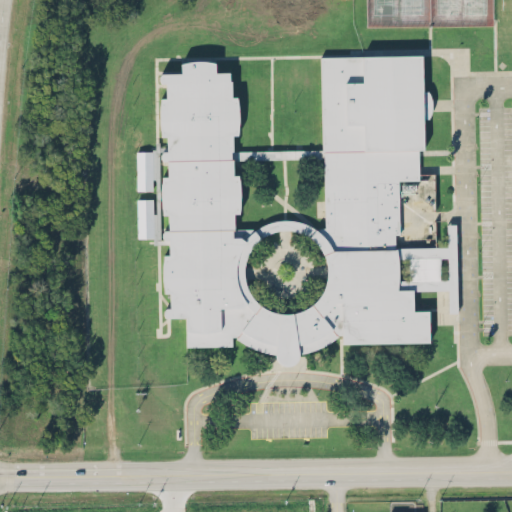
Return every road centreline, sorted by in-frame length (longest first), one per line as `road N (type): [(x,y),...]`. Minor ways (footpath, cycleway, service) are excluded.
road 1 (tertiary): [(130,470),(511,466)]
road 2 (tertiary): [(0,472),(130,470)]
